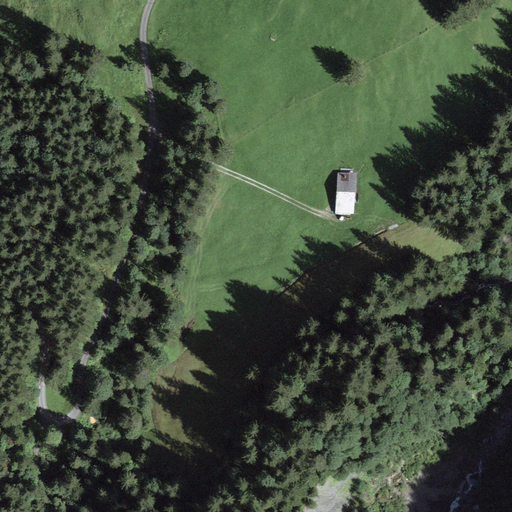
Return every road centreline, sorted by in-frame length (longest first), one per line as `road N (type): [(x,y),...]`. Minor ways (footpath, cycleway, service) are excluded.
road 1 (track): [(151,0),(142,32),(152,127),(138,206),(86,347),(76,414),(55,426)]
road 2 (track): [(330,220),(151,140)]
road 3 (track): [(55,426),(42,414),(39,316),(0,284)]
